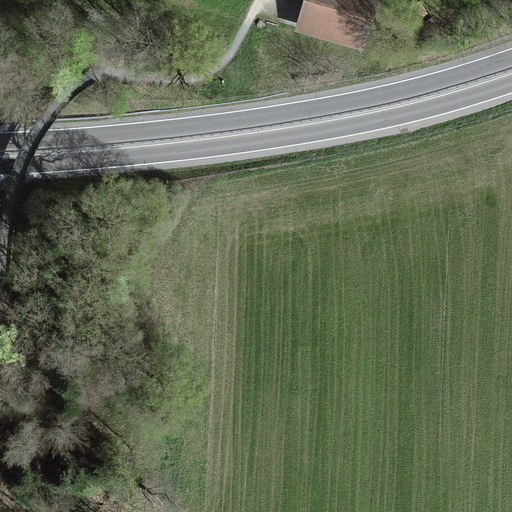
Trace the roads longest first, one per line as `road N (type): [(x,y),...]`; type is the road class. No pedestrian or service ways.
road 1 (trunk): [(511,64),(301,117),(0,143)]
road 2 (trunk): [(0,167),(305,141),(511,89)]
road 3 (track): [(92,77),(207,72),(230,52),(258,4)]
